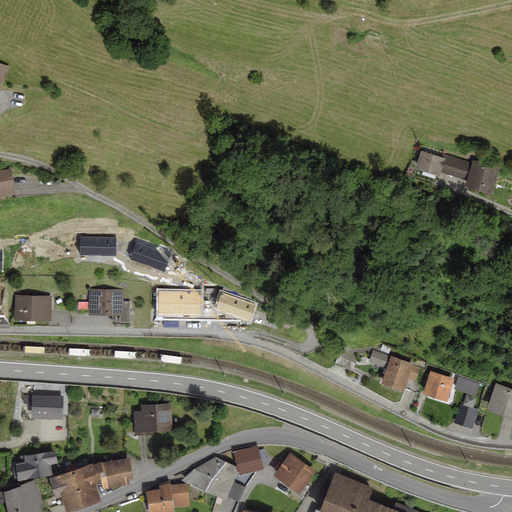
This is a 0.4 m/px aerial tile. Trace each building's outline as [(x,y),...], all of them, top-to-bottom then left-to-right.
[(9,66),(0,63),(0,91),(1,92),(9,66)] [(443,159),(422,152),(416,170),(439,177),(440,173),(467,182),(473,163),(444,154),(443,159)] [(500,169),(474,160),(473,163),(467,182),(464,188),(491,197),(500,169)] [(13,169),(0,170),(0,198),(16,196),(13,169)] [(124,289),(89,289),(89,316),(120,316),(120,323),(130,323),(130,302),(124,302),(124,289)] [(53,296),(16,296),(15,322),(52,322),(53,296)] [(413,364),(373,350),(369,362),(386,368),(381,383),(404,391),(408,378),(415,381),(420,367),(413,365),(413,364)] [(455,378),(430,371),(423,394),(448,402),(455,378)] [(458,376),(455,387),(476,394),(480,383),(458,376)] [(511,388),(496,383),(487,410),(511,418),(511,388)] [(63,396),(23,396),(23,420),(33,420),(33,419),(63,419),(63,396)] [(143,411),(132,412),(134,436),(154,435),(154,431),(173,430),(171,403),(143,405),(143,411)] [(479,409),(460,404),(456,421),(474,426),(479,409)] [(258,445),(233,452),(238,467),(239,471),(240,476),(265,469),(258,445)] [(21,462),(16,463),(15,460),(11,461),(14,479),(18,479),(18,480),(52,474),(50,464),(57,463),(55,451),(20,457),(21,462)] [(291,453),(273,474),(298,495),(316,473),(291,453)] [(195,468),(182,480),(226,500),(227,496),(234,482),(239,471),(238,467),(216,456),(195,468)] [(128,458),(102,463),(105,476),(100,477),(101,482),(102,490),(130,485),(129,478),(132,477),(128,458)] [(92,463),(49,478),(55,499),(61,496),(65,511),(68,511),(101,501),(96,483),(101,482),(100,477),(105,476),(102,463),(102,461),(92,465),(92,463)] [(371,489),(335,474),(320,511),(315,509),(314,511),(415,511),(397,505),(394,511),(367,500),(371,489)] [(13,489),(3,492),(3,491),(0,491),(0,500),(1,503),(6,502),(7,511),(42,511),(41,506),(44,504),(34,480),(20,485),(20,483),(12,486),(13,489)] [(160,489),(146,491),(149,511),(175,511),(174,508),(190,506),(187,484),(171,485),(170,480),(159,485),(160,489)] [(245,487),(234,482),(227,496),(238,501),(245,487)]
